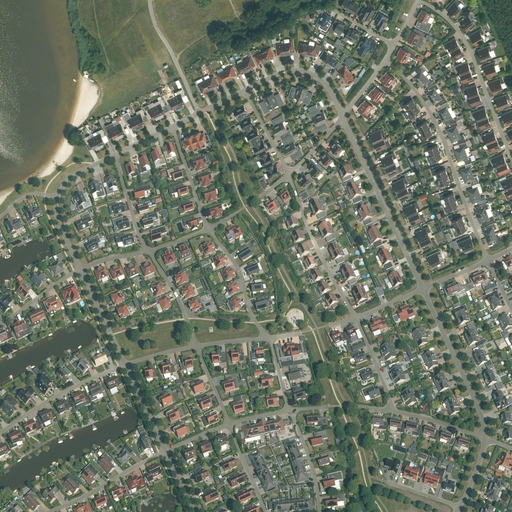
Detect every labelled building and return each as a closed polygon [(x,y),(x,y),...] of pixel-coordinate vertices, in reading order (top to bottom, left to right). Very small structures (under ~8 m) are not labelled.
[(343,0),(340,6),(353,13),(358,6),(348,0),(347,2),(344,0),(343,0)] [(458,5),(460,3),(456,0),(455,0),(447,9),(456,17),(458,14),(457,13),(461,8),(458,5)] [(369,20),(371,17),(375,10),(369,7),(367,10),(363,8),(358,16),(361,18),(361,19),(363,20),(364,20),(365,20),(366,18),(369,20)] [(418,16),(417,19),(423,22),(419,28),(428,32),(432,23),(428,21),(431,14),(422,10),(420,13),(418,16)] [(331,16),(324,12),(318,21),(315,26),(318,28),(319,27),(326,31),(331,23),(328,21),(328,20),(331,16)] [(376,19),(374,21),(377,23),(375,26),(382,30),(383,27),(384,27),(386,25),(385,24),(387,21),(389,18),(385,16),(379,13),(376,19)] [(470,29),(476,25),(471,19),(473,17),(470,13),(459,21),(467,30),(470,28),(470,29)] [(340,34),(345,25),(339,21),(337,25),(333,23),(328,31),(332,33),(334,30),(340,34)] [(483,33),(484,33),(481,28),(469,35),(475,45),(479,43),(478,41),(483,38),(485,42),(488,40),(488,38),(488,37),(487,36),(486,36),(485,37),(483,33)] [(353,30),(350,29),(343,40),(346,42),(348,39),(354,43),(360,33),(353,30)] [(408,36),(407,39),(416,44),(419,46),(423,39),(422,39),(425,34),(418,30),(417,33),(411,30),(410,33),(410,32),(408,36)] [(365,41),(361,46),(358,52),(364,56),(365,53),(367,50),(371,52),(376,43),(369,39),(367,37),(365,41)] [(448,48),(450,51),(459,46),(455,38),(443,44),(446,49),(448,48)] [(289,40),(290,43),(284,44),(286,53),(290,53),(290,52),(295,51),(293,39),(289,40)] [(309,45),(300,43),(298,52),(303,53),(307,54),(309,45)] [(307,54),(311,55),(311,54),(316,55),(318,44),(315,43),(314,46),(309,45),(307,54)] [(284,44),(276,45),(277,54),(282,54),(286,53),(284,44)] [(490,45),(477,50),(482,61),(486,60),(485,58),(491,55),(489,51),(492,50),(490,45)] [(463,52),(459,46),(450,51),(453,55),(450,57),(453,61),(464,55),(463,52)] [(266,60),(270,58),(274,56),(270,48),(262,52),(266,60)] [(398,53),(396,57),(405,62),(409,56),(413,58),(416,53),(408,48),(407,51),(401,48),(400,50),(398,53)] [(324,60),(323,60),(327,63),(332,55),(325,50),(320,57),(324,60)] [(262,62),(266,60),(262,52),(254,56),(258,64),(262,62)] [(327,63),(330,65),(331,64),(335,67),(340,59),(332,55),(327,63)] [(247,70),(251,68),(251,67),(255,65),(251,57),(243,61),(247,70)] [(350,63),(349,62),(352,59),(350,57),(344,62),(347,65),(350,63)] [(243,61),(235,65),(239,73),(243,71),(244,71),(247,70),(243,61)] [(459,70),(461,74),(470,71),(467,61),(454,66),(456,71),(459,70)] [(495,62),(483,66),(488,77),(492,76),(491,74),(497,72),(494,65),(496,65),(495,62)] [(340,74),(342,78),(350,72),(344,65),(337,70),(340,74)] [(413,77),(417,82),(425,76),(422,72),(426,70),(422,65),(415,71),(417,73),(413,77)] [(229,79),(232,77),(236,74),(232,66),(224,70),(229,79)] [(224,80),(225,81),(229,79),(224,70),(216,74),(220,82),(224,80)] [(473,77),(470,71),(461,74),(462,78),(459,79),(461,84),(474,80),(473,77)] [(342,78),(345,81),(348,84),(357,77),(355,75),(353,76),(350,72),(342,78)] [(383,87),(389,91),(393,86),(390,84),(395,78),(387,72),(384,75),(384,74),(382,77),(382,78),(380,80),(385,84),(383,87)] [(210,88),(214,86),(213,86),(217,84),(213,76),(206,80),(210,88)] [(417,82),(421,87),(426,84),(428,86),(435,80),(433,78),(432,79),(430,77),(428,79),(425,76),(417,82)] [(502,77),(489,82),(494,93),(498,92),(497,90),(503,88),(501,84),(504,82),(502,77)] [(206,80),(198,84),(201,90),(202,92),(206,90),(210,88),(206,80)] [(438,88),(435,83),(429,87),(431,90),(426,93),(430,99),(438,93),(436,90),(438,88)] [(303,87),(298,85),(297,89),(292,87),(292,86),(288,97),(292,98),(294,99),(295,97),(299,98),(303,87)] [(468,93),(469,97),(479,94),(475,85),(462,90),(464,95),(468,93)] [(371,93),(369,95),(374,98),(372,101),(378,105),(381,101),(379,99),(381,96),(384,98),(386,95),(384,93),(375,86),(373,90),(373,89),(370,92),(371,93)] [(307,92),(308,89),(303,87),(299,98),(304,100),(303,102),(305,102),(305,103),(309,104),(312,93),(312,94),(307,92)] [(179,107),(183,105),(185,104),(181,97),(185,95),(182,89),(176,92),(177,95),(174,96),(179,107)] [(279,94),(274,96),(273,93),(268,96),(273,106),(278,104),(279,106),(280,105),(284,103),(282,100),(279,93),(279,94)] [(430,99),(433,105),(438,101),(440,104),(446,100),(443,95),(440,97),(438,93),(430,99)] [(504,109),(510,106),(507,99),(510,98),(508,93),(495,98),(500,109),(503,108),(504,109)] [(471,101),(468,102),(470,108),(482,103),(479,94),(469,97),(471,101)] [(174,96),(171,98),(170,95),(164,98),(167,104),(170,102),(174,109),(176,108),(179,107),(174,96)] [(268,96),(263,98),(265,101),(260,103),(265,113),(268,111),(270,110),(269,108),(273,106),(268,96)] [(406,99),(399,104),(403,108),(405,107),(407,110),(416,104),(412,98),(407,102),(406,99)] [(159,117),(163,115),(165,114),(161,107),(165,105),(162,99),(156,102),(157,105),(154,106),(159,117)] [(360,106),(359,108),(363,112),(362,114),(368,119),(371,114),(369,112),(373,106),(365,100),(363,103),(362,103),(360,106)] [(442,108),(437,111),(440,117),(449,112),(447,108),(450,107),(447,102),(441,105),(442,108)] [(407,110),(403,113),(407,118),(409,117),(410,120),(417,116),(415,113),(420,110),(416,104),(407,110)] [(154,106),(151,108),(150,105),(144,108),(147,114),(150,112),(154,119),(156,118),(159,117),(154,106)] [(244,113),(247,111),(244,106),(240,107),(237,108),(238,109),(234,111),(237,116),(236,117),(237,120),(246,116),(244,113)] [(323,111),(320,113),(318,108),(310,111),(308,112),(310,116),(311,118),(313,117),(315,121),(325,116),(323,111)] [(476,117),(478,120),(488,117),(484,108),(472,112),(474,118),(476,117)] [(142,109),(136,112),(137,115),(134,116),(139,127),(143,125),(142,125),(145,123),(141,117),(145,115),(142,109)] [(511,109),(502,114),(506,125),(510,124),(509,122),(511,120),(511,109)] [(449,112),(440,117),(443,123),(449,120),(450,123),(458,119),(456,116),(453,118),(449,112)] [(131,118),(130,115),(124,118),(127,124),(130,122),(134,129),(136,128),(139,127),(134,116),(131,118)] [(275,125),(272,127),(274,131),(285,126),(282,121),(284,120),(283,119),(284,119),(282,115),(272,120),(272,121),(272,120),(275,125)] [(324,122),(328,121),(325,116),(315,121),(317,126),(315,127),(316,128),(315,128),(317,132),(327,127),(324,122)] [(490,123),(488,117),(478,120),(479,124),(477,125),(479,131),(491,126),(490,123)] [(250,125),(253,123),(252,121),(252,120),(251,118),(250,118),(240,123),(243,128),(242,129),(244,132),(252,128),(250,125)] [(117,125),(114,126),(119,136),(123,135),(122,135),(125,133),(121,127),(125,125),(122,119),(116,122),(117,125)] [(413,124),(415,129),(418,128),(420,131),(429,127),(426,121),(421,123),(420,121),(413,124)] [(452,127),(446,129),(449,136),(459,132),(456,125),(458,125),(457,122),(451,124),(452,127)] [(111,128),(110,125),(104,128),(107,134),(110,132),(114,139),(116,138),(119,136),(114,126),(111,128)] [(274,131),(277,136),(280,134),(282,139),(292,134),(290,130),(289,129),(287,130),(285,126),(274,131)] [(432,133),(429,127),(420,131),(422,135),(419,136),(422,141),(428,138),(427,135),(432,133)] [(371,136),(374,143),(384,138),(382,134),(384,133),(382,128),(370,134),(371,136)] [(99,146),(103,145),(102,145),(105,143),(101,137),(105,135),(101,129),(96,132),(97,135),(94,136),(99,146)] [(257,137),(260,135),(258,133),(259,132),(258,130),(257,130),(247,135),(250,140),(249,141),(251,145),(259,140),(257,137)] [(486,140),(487,144),(497,140),(493,130),(481,136),(483,141),(486,140)] [(195,132),(193,133),(193,134),(192,135),(196,146),(204,143),(203,141),(206,140),(203,133),(200,134),(199,132),(196,133),(195,132)] [(458,143),(465,140),(463,134),(460,136),(459,132),(449,136),(452,142),(457,140),(458,143)] [(188,136),(185,137),(185,139),(182,141),(185,148),(188,147),(189,149),(196,146),(192,135),(191,135),(190,134),(188,135),(188,136)] [(91,138),(90,135),(84,138),(87,144),(90,142),(94,149),(96,148),(99,146),(94,136),(91,138)] [(286,145),(283,147),(285,151),(295,146),(293,141),(295,140),(294,139),(292,135),(282,141),(283,141),(283,140),(286,145)] [(385,142),(384,138),(374,143),(378,151),(390,146),(388,141),(385,142)] [(267,147),(265,145),(263,142),(261,143),(259,140),(251,145),(253,148),(254,148),(257,153),(266,148),(266,147),(267,147)] [(489,147),(486,149),(488,154),(500,149),(497,140),(487,144),(489,147)] [(336,156),(343,148),(340,146),(341,145),(338,143),(338,144),(335,142),(330,147),(333,150),(331,152),(330,151),(336,156)] [(456,155),(466,152),(470,151),(469,147),(468,147),(466,142),(459,144),(460,147),(454,149),(456,155)] [(428,150),(430,154),(440,151),(437,144),(432,146),(431,143),(424,146),(425,151),(428,150)] [(165,147),(167,154),(164,155),(166,160),(172,158),(171,155),(174,154),(171,145),(170,145),(166,146),(166,147),(165,147)] [(293,159),(293,160),(302,154),(303,154),(301,150),(301,151),(300,149),(298,150),(295,146),(285,151),(288,156),(291,154),(293,159)] [(442,157),(440,151),(430,154),(431,158),(428,159),(430,164),(437,162),(436,159),(442,157)] [(159,167),(166,164),(163,157),(160,158),(158,152),(156,152),(152,153),(153,154),(151,154),(154,163),(157,162),(159,167)] [(320,162),(326,167),(333,159),(325,152),(320,158),(323,160),(321,162),(320,161),(320,162)] [(467,156),(466,152),(456,155),(458,162),(464,160),(464,161),(465,163),(472,161),(475,160),(473,154),(467,156)] [(271,157),(270,154),(267,156),(266,153),(258,157),(259,160),(260,160),(263,165),(273,160),(273,159),(272,157),(271,157)] [(383,161),(386,167),(395,163),(393,159),(396,158),(394,153),(381,158),(383,161)] [(495,163),(497,166),(506,162),(502,153),(490,159),(492,164),(495,163)] [(302,154),(293,160),(295,164),(304,156),(303,154),(302,154)] [(149,167),(146,158),(145,158),(144,157),(141,159),(139,160),(142,166),(138,168),(140,174),(147,172),(145,168),(149,167)] [(203,158),(192,162),(192,163),(192,164),(193,166),(194,167),(194,169),(197,169),(198,172),(205,169),(204,166),(206,165),(203,158)] [(509,169),(506,162),(497,166),(498,170),(495,171),(498,177),(510,171),(509,169)] [(316,177),(324,169),(318,163),(318,164),(319,164),(317,167),(314,164),(309,169),(316,177)] [(397,167),(395,163),(386,167),(390,176),(402,170),(400,165),(397,167)] [(466,168),(460,170),(463,176),(472,173),(470,166),(472,166),(471,163),(465,165),(466,168)] [(133,178),(139,176),(138,170),(134,171),(132,165),(131,165),(130,164),(127,166),(125,167),(128,176),(132,175),(133,178)] [(266,172),(264,173),(266,178),(269,176),(270,177),(274,175),(274,176),(277,174),(276,174),(279,172),(276,166),(274,168),(272,165),(264,169),(266,172)] [(447,175),(445,168),(440,170),(439,167),(431,170),(433,175),(436,174),(437,178),(447,175)] [(343,171),(339,173),(344,182),(351,179),(350,179),(349,177),(352,175),(349,168),(346,170),(345,169),(342,171),(343,171)] [(169,178),(172,177),(174,181),(183,178),(182,176),(183,176),(182,172),(181,173),(180,171),(174,173),(173,170),(167,172),(169,178)] [(303,184),(305,187),(313,179),(308,173),(308,174),(309,175),(306,177),(304,174),(298,179),(301,181),(300,182),(302,185),(303,184)] [(472,173),(463,176),(465,183),(470,181),(471,183),(478,181),(477,176),(474,177),(472,173)] [(209,174),(197,178),(198,179),(197,180),(198,182),(199,183),(200,185),(202,185),(203,188),(210,185),(209,182),(211,182),(209,174)] [(444,183),(449,181),(447,175),(437,178),(439,182),(436,183),(438,188),(445,186),(444,183)] [(505,185),(506,189),(511,186),(511,176),(500,181),(502,187),(505,185)] [(114,177),(106,180),(108,187),(105,188),(107,196),(114,194),(112,189),(117,188),(114,177)] [(394,186),(397,192),(407,187),(405,183),(407,182),(405,177),(393,183),(394,186)] [(352,181),(346,184),(344,185),(345,188),(348,187),(348,189),(347,189),(348,191),(346,191),(348,195),(348,196),(359,190),(356,185),(354,186),(353,184),(354,184),(352,181)] [(99,190),(97,182),(89,185),(91,192),(92,195),(93,200),(97,199),(105,197),(103,189),(99,190)] [(467,190),(470,197),(480,193),(482,192),(479,183),(472,185),(473,188),(467,190)] [(151,190),(150,185),(139,188),(140,191),(133,193),(134,195),(133,195),(134,199),(135,198),(135,200),(144,197),(143,193),(151,190)] [(169,189),(171,196),(178,193),(179,197),(188,194),(187,192),(188,192),(187,188),(186,189),(186,187),(179,189),(178,186),(169,189)] [(408,191),(407,187),(397,192),(401,201),(413,195),(411,190),(408,191)] [(215,198),(217,198),(214,190),(203,194),(203,195),(203,196),(203,198),(204,199),(205,201),(207,201),(208,204),(216,202),(215,198)] [(351,199),(352,200),(353,199),(356,204),(361,201),(360,198),(359,199),(359,197),(361,196),(359,190),(348,196),(348,195),(350,199),(351,199)] [(286,194),(284,191),(278,196),(281,199),(278,201),(277,200),(284,208),(287,206),(285,204),(291,199),(288,197),(289,196),(287,193),(286,194)] [(455,199),(453,192),(448,194),(447,192),(440,194),(441,199),(444,198),(446,202),(455,199)] [(480,193),(470,197),(472,203),(478,201),(479,204),(486,201),(484,196),(481,197),(480,193)] [(77,207),(80,212),(91,207),(89,199),(85,201),(81,194),(74,197),(76,200),(75,201),(74,202),(76,204),(77,204),(79,207),(77,207)] [(317,197),(310,200),(312,205),(310,205),(311,207),(311,208),(312,211),(324,206),(327,204),(324,199),(319,201),(317,197)] [(149,212),(148,208),(147,207),(155,205),(154,199),(150,200),(143,202),(144,206),(138,208),(138,209),(137,209),(138,213),(139,213),(140,214),(149,212)] [(452,207),(458,205),(455,199),(446,202),(447,206),(444,207),(446,213),(453,210),(452,207)] [(269,211),(272,214),(280,208),(275,201),(276,202),(273,204),(271,201),(265,206),(267,208),(267,209),(269,212),(269,211)] [(194,208),(192,205),(191,203),(185,206),(184,202),(178,204),(180,210),(183,209),(184,213),(193,210),(193,208),(194,208)] [(406,210),(409,216),(418,212),(416,208),(419,207),(417,202),(404,207),(406,210)] [(125,212),(123,205),(116,206),(115,203),(108,205),(109,209),(112,208),(115,215),(125,212)] [(362,203),(354,207),(356,212),(357,212),(360,217),(358,217),(358,218),(369,212),(367,207),(364,208),(363,207),(364,206),(362,203)] [(477,217),(487,213),(491,211),(490,208),(488,208),(486,203),(479,206),(480,208),(475,211),(477,217)] [(214,219),(221,217),(220,214),(222,213),(220,205),(208,209),(209,210),(208,211),(209,214),(210,214),(211,217),(213,216),(214,219)] [(324,206),(312,211),(314,214),(315,216),(317,215),(319,220),(326,217),(323,211),(325,210),(323,206),(324,206)] [(31,224),(36,222),(35,220),(36,219),(36,218),(42,215),(39,208),(32,211),(31,209),(28,211),(28,210),(24,212),(27,218),(29,222),(30,222),(31,224)] [(160,215),(162,215),(163,219),(169,218),(166,210),(159,212),(160,215)] [(491,211),(487,213),(477,217),(480,223),(485,221),(486,224),(495,221),(493,215),(491,211)] [(372,218),(369,212),(358,218),(359,217),(361,221),(362,221),(362,222),(364,221),(366,226),(372,223),(370,220),(370,221),(369,219),(372,218)] [(420,216),(418,212),(409,216),(413,225),(425,219),(423,214),(420,216)] [(83,221),(76,225),(79,232),(86,229),(89,228),(87,224),(92,222),(89,214),(81,217),(83,221)] [(158,220),(156,214),(148,217),(149,220),(142,222),(143,224),(142,224),(143,227),(144,227),(144,229),(153,226),(152,222),(158,220)] [(449,218),(450,221),(452,220),(455,226),(464,222),(462,216),(456,218),(455,215),(449,218)] [(298,225),(297,222),(296,219),(293,220),(292,218),(293,217),(285,220),(288,227),(289,227),(290,229),(298,226),(298,225)] [(129,228),(127,220),(123,221),(122,218),(112,221),(114,228),(113,228),(115,232),(115,233),(119,232),(119,231),(129,228)] [(190,229),(191,229),(192,231),(197,229),(197,227),(198,226),(198,225),(199,224),(197,221),(196,220),(190,222),(189,218),(183,220),(185,227),(188,226),(190,229)] [(12,236),(16,234),(15,232),(16,231),(23,228),(20,220),(13,224),(12,221),(8,223),(8,222),(5,224),(10,234),(11,234),(12,236)] [(320,230),(319,231),(321,234),(332,228),(330,225),(328,225),(328,224),(326,225),(324,220),(318,223),(320,227),(319,228),(320,230)] [(456,230),(453,231),(455,236),(462,234),(461,231),(467,229),(464,222),(455,226),(456,230)] [(488,228),(483,231),(485,237),(495,233),(493,229),(496,228),(494,223),(487,226),(488,228)] [(369,239),(368,240),(380,234),(377,229),(374,230),(374,229),(374,228),(373,225),(367,228),(369,233),(368,233),(368,235),(367,235),(369,239)] [(236,239),(242,235),(237,226),(234,228),(233,226),(230,228),(236,239)] [(417,235),(420,241),(430,236),(428,233),(430,231),(428,226),(416,232),(417,235)] [(160,236),(167,233),(165,227),(155,230),(156,233),(150,236),(150,237),(149,237),(151,241),(152,242),(161,239),(160,236)] [(229,243),(236,239),(230,228),(227,230),(228,232),(224,234),(225,234),(223,235),(224,238),(226,237),(229,243)] [(326,238),(328,243),(335,239),(333,235),(335,234),(332,229),(332,228),(321,234),(322,237),(323,237),(324,239),(326,238)] [(304,239),(303,236),(302,236),(301,233),(298,235),(297,232),(298,231),(291,234),(294,241),(295,244),(304,240),(303,239),(304,239)] [(495,233),(485,237),(488,243),(494,241),(495,244),(502,240),(500,236),(497,237),(495,233)] [(382,240),(380,234),(368,240),(371,245),(374,244),(376,248),(382,245),(381,242),(380,243),(379,241),(382,240)] [(115,237),(117,244),(118,248),(120,248),(124,247),(124,246),(134,244),(132,236),(125,238),(125,235),(115,237)] [(89,244),(86,246),(89,253),(99,248),(97,245),(101,243),(97,236),(88,240),(90,243),(89,244)] [(431,240),(430,236),(420,241),(424,250),(436,244),(434,239),(431,240)] [(470,237),(465,240),(458,242),(460,248),(463,247),(464,251),(470,248),(471,251),(475,249),(471,240),(470,237)] [(330,253),(331,256),(343,251),(343,250),(341,251),(338,246),(337,247),(335,242),(329,245),(331,249),(329,250),(331,252),(330,253)] [(200,249),(202,254),(204,253),(205,256),(214,253),(212,250),(214,249),(213,246),(211,246),(209,243),(201,247),(202,248),(200,249)] [(301,257),(310,253),(309,252),(310,252),(308,249),(307,246),(304,248),(303,245),(304,244),(296,248),(300,255),(300,254),(301,257)] [(242,253),(238,255),(243,264),(244,263),(242,261),(253,254),(252,255),(248,249),(247,249),(246,246),(239,250),(239,251),(240,250),(242,253)] [(177,252),(181,260),(185,259),(185,261),(190,258),(190,257),(190,256),(187,248),(184,249),(183,247),(180,249),(180,251),(177,252)] [(383,248),(377,250),(379,255),(378,255),(380,261),(379,262),(390,257),(387,251),(385,252),(384,251),(385,250),(383,248)] [(442,256),(439,250),(427,256),(433,268),(436,266),(435,264),(441,261),(439,257),(442,256)] [(336,260),(338,265),(344,262),(342,258),(343,257),(343,255),(344,255),(342,251),(343,251),(331,256),(333,259),(334,259),(335,261),(336,260)] [(166,265),(176,261),(172,253),(169,254),(168,253),(165,254),(166,256),(163,257),(166,265)] [(221,257),(212,260),(217,269),(225,266),(223,263),(225,262),(224,259),(222,259),(221,257)] [(310,257),(302,261),(306,268),(307,267),(308,270),(316,266),(315,265),(316,265),(315,262),(314,262),(313,259),(310,261),(309,258),(310,257)] [(392,262),(390,257),(379,262),(381,261),(383,266),(384,266),(387,270),(392,267),(391,265),(390,265),(390,263),(392,262)] [(502,264),(505,270),(507,269),(508,269),(509,269),(511,267),(511,264),(509,259),(506,261),(502,264)] [(54,275),(55,277),(64,271),(62,269),(63,265),(59,264),(58,262),(49,268),(52,272),(51,273),(53,276),(54,275)] [(250,268),(246,269),(250,279),(251,278),(250,276),(261,271),(260,272),(257,265),(256,265),(255,262),(248,265),(249,265),(250,268)] [(343,274),(342,274),(344,277),(355,272),(353,273),(350,267),(349,268),(347,263),(341,266),(343,271),(342,271),(343,274)] [(153,270),(154,270),(152,267),(151,267),(150,264),(148,266),(147,265),(144,267),(141,269),(145,277),(154,273),(153,270)] [(130,278),(139,274),(137,271),(138,271),(137,268),(136,269),(135,266),(132,267),(132,266),(128,268),(128,269),(126,270),(130,278)] [(114,280),(123,276),(122,273),(123,272),(121,270),(119,267),(117,269),(116,268),(113,270),(110,272),(114,280)] [(96,276),(95,276),(97,279),(97,278),(99,281),(101,280),(107,277),(108,277),(104,269),(101,270),(101,269),(97,271),(98,272),(95,273),(96,276)] [(230,269),(222,273),(226,282),(234,278),(233,275),(234,274),(233,271),(231,272),(230,269)] [(315,283),(323,278),(322,277),(323,277),(321,274),(321,275),(319,272),(317,273),(315,271),(316,270),(309,274),(313,281),(313,280),(315,283)] [(388,272),(390,277),(388,278),(389,279),(388,280),(390,283),(389,284),(400,279),(398,273),(395,274),(394,273),(395,273),(394,270),(388,272)] [(344,277),(345,280),(346,280),(347,282),(348,282),(350,286),(356,283),(354,279),(355,278),(353,273),(355,272),(344,277)] [(480,273),(477,274),(481,283),(488,280),(486,274),(484,275),(482,272),(480,273)] [(37,275),(31,280),(39,288),(41,286),(44,283),(43,281),(45,278),(40,273),(37,275)] [(178,283),(179,286),(188,282),(187,282),(189,281),(187,276),(185,277),(184,273),(175,277),(177,280),(175,280),(176,284),(178,283)] [(472,284),(467,286),(469,292),(474,289),(473,287),(481,283),(477,274),(474,276),(471,277),(473,280),(471,281),(472,284)] [(403,284),(400,279),(389,284),(391,283),(393,288),(395,288),(396,290),(402,287),(401,287),(400,285),(403,284)] [(256,285),(252,285),(253,295),(253,293),(266,291),(264,291),(263,284),(262,284),(262,280),(254,281),(254,282),(256,281),(256,285)] [(22,284),(22,283),(17,288),(19,290),(16,293),(23,300),(28,296),(29,296),(28,295),(27,293),(29,291),(31,289),(27,284),(24,281),(22,284)] [(322,295),(330,290),(329,290),(330,289),(328,287),(326,284),(324,286),(322,283),(323,283),(323,282),(316,287),(320,293),(321,293),(322,295)] [(234,283),(226,287),(230,296),(238,293),(237,290),(239,289),(237,286),(235,286),(234,283)] [(161,287),(160,284),(157,285),(154,286),(154,287),(152,288),(156,297),(164,293),(163,290),(162,286),(161,287)] [(454,284),(451,285),(455,295),(457,298),(462,296),(460,292),(463,291),(460,286),(458,287),(457,284),(454,285),(454,284)] [(354,295),(355,299),(366,293),(364,290),(363,290),(362,289),(361,289),(359,285),(353,288),(355,292),(353,293),(354,295)] [(448,287),(446,288),(447,291),(445,292),(447,298),(455,295),(451,285),(448,287)] [(186,299),(195,296),(190,286),(182,290),(184,293),(182,294),(183,297),(185,296),(186,299)] [(60,292),(64,300),(70,298),(72,303),(78,300),(76,295),(78,294),(75,287),(71,288),(71,287),(60,292)] [(112,299),(111,299),(113,303),(115,305),(123,302),(122,299),(123,298),(122,294),(120,295),(119,292),(116,294),(116,293),(113,294),(113,295),(110,296),(112,299)] [(360,303),(361,305),(368,302),(366,298),(368,298),(366,294),(367,293),(366,293),(355,299),(357,302),(357,301),(358,304),(360,303)] [(330,295),(323,299),(328,305),(330,307),(332,306),(334,309),(337,307),(335,304),(337,302),(337,301),(336,299),(335,299),(333,296),(331,298),(329,295),(330,295)] [(488,300),(491,306),(500,302),(498,299),(499,298),(497,295),(494,297),(492,295),(484,299),(485,302),(488,300)] [(0,309),(4,314),(9,309),(7,306),(12,301),(7,296),(1,302),(0,301),(0,309)] [(263,298),(257,299),(258,299),(259,302),(255,303),(258,313),(257,311),(270,307),(268,307),(266,300),(269,299),(268,296),(262,296),(262,297),(263,297),(263,298)] [(59,301),(56,303),(54,298),(50,300),(50,301),(44,304),(48,313),(55,310),(55,311),(62,308),(59,301)] [(170,304),(168,300),(168,301),(166,298),(158,302),(162,311),(165,310),(165,311),(168,309),(168,308),(171,307),(169,304),(170,304)] [(364,309),(382,301),(380,298),(357,308),(359,312),(364,310),(364,309)] [(193,312),(198,310),(200,312),(204,310),(199,299),(189,303),(190,306),(189,307),(190,310),(192,309),(193,312)] [(236,299),(228,303),(232,312),(237,309),(240,308),(239,305),(241,304),(240,301),(238,302),(236,299)] [(500,302),(491,306),(494,311),(502,307),(500,302)] [(125,306),(117,310),(118,313),(117,313),(119,317),(120,316),(121,319),(124,318),(127,317),(127,316),(129,315),(132,314),(130,308),(126,309),(125,306)] [(408,319),(415,316),(411,307),(407,308),(406,306),(403,307),(408,319)] [(456,318),(457,321),(466,316),(465,313),(467,312),(465,306),(456,310),(457,313),(454,315),(455,318),(456,318)] [(401,321),(401,322),(408,319),(403,307),(400,309),(401,311),(397,312),(398,315),(392,317),(395,324),(401,321)] [(45,318),(41,310),(28,315),(32,324),(45,318)] [(501,326),(510,321),(508,318),(508,319),(507,316),(504,318),(503,316),(500,317),(498,315),(493,318),(495,320),(497,319),(501,326)] [(466,316),(457,321),(460,326),(468,322),(466,317),(466,316)] [(380,331),(387,328),(383,319),(379,320),(378,318),(375,319),(380,331)] [(373,323),(369,324),(373,334),(380,331),(375,319),(372,321),(373,323)] [(505,333),(502,335),(504,337),(509,334),(507,332),(510,330),(509,328),(511,326),(511,324),(510,321),(501,326),(505,333)] [(16,335),(20,333),(22,338),(29,335),(23,322),(19,323),(15,325),(12,327),(16,335)] [(471,333),(464,336),(466,339),(465,339),(466,341),(476,337),(478,336),(475,328),(474,325),(468,328),(471,333)] [(347,334),(345,336),(348,342),(351,341),(352,343),(359,340),(357,336),(353,327),(346,330),(347,333),(347,334)] [(421,330),(412,334),(415,341),(427,336),(425,332),(423,333),(421,330)] [(340,335),(338,332),(331,335),(336,345),(342,341),(343,343),(346,341),(343,334),(341,336),(340,335)] [(418,347),(427,343),(426,340),(428,339),(427,336),(415,341),(418,347)] [(466,341),(468,344),(468,343),(470,347),(476,344),(479,351),(485,348),(481,341),(478,342),(476,337),(466,341)] [(287,347),(283,348),(285,358),(292,356),(290,344),(287,345),(287,347)] [(292,356),(299,355),(299,354),(302,354),(301,346),(298,346),(298,345),(294,346),(293,344),(290,344),(292,356)] [(393,350),(391,344),(381,347),(383,351),(381,352),(382,355),(393,350)] [(252,361),(258,361),(258,360),(264,359),(263,349),(258,350),(258,349),(254,349),(255,353),(251,353),(252,361)] [(232,352),(233,362),(239,362),(239,363),(245,362),(244,354),(244,356),(241,356),(240,350),(237,351),(237,352),(232,352)] [(382,355),(383,358),(385,357),(387,361),(396,357),(393,350),(382,355)] [(351,354),(352,357),(354,357),(357,364),(367,360),(364,353),(360,354),(359,354),(358,351),(351,354)] [(227,364),(226,354),(221,355),(221,352),(217,353),(218,354),(212,354),(213,364),(220,364),(220,365),(227,364)] [(482,352),(474,356),(475,359),(476,361),(485,357),(482,352)] [(432,353),(423,357),(426,363),(437,358),(436,355),(434,356),(432,353)] [(106,361),(103,354),(93,359),(94,362),(94,363),(95,366),(96,365),(96,366),(106,361)] [(476,361),(477,364),(479,367),(485,364),(487,368),(493,366),(490,361),(487,362),(485,357),(476,361)] [(181,372),(187,370),(186,369),(192,368),(190,358),(185,359),(184,358),(181,359),(182,363),(179,364),(181,372)] [(429,370),(438,366),(436,362),(439,361),(437,358),(426,363),(429,370)] [(84,361),(82,359),(78,363),(77,362),(73,366),(76,369),(77,368),(83,375),(88,370),(82,364),(84,361)] [(299,368),(304,367),(304,364),(307,364),(306,359),(298,361),(299,368)] [(170,374),(175,373),(173,365),(173,367),(171,368),(169,362),(166,363),(166,364),(161,365),(163,375),(170,374)] [(288,374),(290,384),(291,384),(290,382),(302,379),(302,378),(300,379),(299,372),(298,372),(297,366),(289,367),(290,371),(291,370),(292,373),(288,374)] [(152,378),(152,379),(158,378),(156,370),(156,372),(153,372),(152,367),(148,368),(149,369),(144,370),(146,380),(152,378)] [(392,374),(390,375),(391,378),(403,374),(400,367),(391,371),(392,374)] [(62,370),(56,375),(62,381),(61,381),(65,384),(69,380),(66,377),(68,376),(71,374),(65,368),(63,370),(62,370)] [(357,372),(358,375),(361,374),(364,381),(362,382),(363,384),(363,385),(364,385),(366,384),(367,383),(367,382),(366,381),(374,378),(371,370),(367,372),(366,371),(365,369),(357,372)] [(492,372),(483,376),(485,379),(484,379),(485,381),(494,377),(492,372)] [(395,381),(396,384),(405,381),(403,374),(391,378),(392,382),(395,381)] [(271,378),(268,378),(267,375),(261,377),(263,389),(268,388),(273,387),(272,382),(272,381),(273,381),(273,380),(273,379),(272,378),(271,378)] [(444,379),(443,375),(433,379),(437,386),(448,381),(446,378),(444,379)] [(44,396),(51,389),(49,387),(52,384),(45,376),(38,382),(41,384),(37,388),(44,396)] [(114,377),(105,382),(110,392),(119,387),(119,386),(122,385),(118,377),(115,379),(114,377)] [(485,381),(486,384),(487,384),(488,387),(497,383),(494,377),(485,381)] [(226,380),(226,383),(224,384),(223,384),(222,385),(222,386),(223,387),(223,388),(224,388),(226,393),(231,392),(231,391),(235,390),(232,378),(226,380)] [(200,393),(204,391),(202,386),(203,385),(203,384),(203,383),(202,383),(202,382),(201,382),(200,382),(197,384),(196,381),(190,384),(195,395),(200,393)] [(437,386),(440,393),(449,389),(447,385),(449,384),(448,381),(437,386)] [(98,386),(97,384),(88,389),(92,396),(89,397),(91,402),(97,399),(96,397),(102,394),(101,393),(105,392),(101,384),(98,386)] [(17,397),(19,399),(19,400),(21,402),(22,402),(25,405),(32,399),(30,397),(34,393),(29,388),(25,392),(24,391),(17,397)] [(304,391),(303,388),(295,391),(297,390),(298,393),(293,395),(296,404),(297,404),(296,402),(308,398),(306,398),(304,391)] [(371,400),(374,399),(374,398),(381,395),(378,388),(370,391),(369,388),(362,391),(364,398),(369,396),(371,400)] [(414,396),(411,389),(402,393),(404,397),(401,397),(403,401),(414,396)] [(89,405),(90,404),(84,392),(81,393),(81,392),(71,397),(73,399),(70,401),(72,405),(75,403),(76,407),(82,404),(84,407),(89,405)] [(161,403),(164,408),(168,406),(168,405),(172,403),(167,392),(161,395),(162,398),(160,399),(159,399),(159,400),(159,401),(159,402),(160,403),(161,403)] [(495,402),(504,398),(501,392),(493,396),(495,402)] [(273,407),(278,407),(277,401),(278,400),(278,399),(278,398),(277,397),(276,397),(273,398),(272,395),(266,396),(268,408),(273,407)] [(7,402),(1,408),(10,417),(17,411),(10,404),(13,400),(9,396),(5,400),(7,402)] [(207,409),(211,407),(209,401),(210,401),(210,400),(210,399),(209,398),(208,398),(207,398),(204,399),(203,396),(197,399),(202,410),(207,408),(207,409)] [(404,404),(406,403),(408,407),(417,403),(414,396),(403,401),(404,404)] [(234,398),(236,404),(233,405),(232,405),(232,406),(231,407),(232,407),(232,408),(233,409),(234,409),(235,414),(240,413),(245,411),(241,397),(234,398)] [(506,401),(504,398),(495,402),(497,405),(496,405),(497,408),(504,405),(506,408),(511,404),(511,399),(511,398),(506,401)] [(455,402),(454,399),(444,403),(448,410),(459,404),(457,401),(455,402)] [(55,405),(60,415),(69,411),(68,410),(72,408),(68,401),(65,402),(64,401),(55,405)] [(448,410),(451,416),(460,412),(458,408),(460,407),(459,404),(448,410)] [(168,418),(169,418),(171,423),(175,421),(179,419),(174,407),(168,410),(170,413),(167,414),(167,415),(166,415),(166,416),(166,417),(167,418),(168,418)] [(39,415),(44,425),(53,421),(52,419),(56,418),(52,410),(49,412),(48,411),(39,415)] [(511,414),(511,411),(507,413),(508,416),(501,417),(502,421),(503,421),(504,424),(505,424),(505,425),(507,424),(508,426),(511,425),(511,421),(510,415),(511,414)] [(211,415),(210,412),(204,415),(205,418),(202,419),(206,427),(209,426),(213,424),(214,424),(218,422),(216,417),(216,416),(217,416),(217,415),(216,414),(215,413),(214,413),(214,414),(211,415)] [(318,416),(307,417),(306,418),(307,421),(307,420),(308,424),(318,423),(321,423),(321,426),(327,425),(327,418),(321,419),(318,419),(318,416)] [(374,417),(373,417),(373,425),(380,426),(380,430),(386,430),(387,423),(384,423),(384,418),(377,418),(377,417),(374,417)] [(397,433),(403,434),(404,426),(401,426),(402,421),(395,420),(395,419),(392,419),(392,420),(391,419),(390,427),(398,429),(397,433)] [(276,432),(284,430),(282,420),(274,422),(276,432)] [(27,434),(31,432),(30,430),(33,429),(34,431),(36,429),(37,431),(41,430),(37,422),(34,424),(33,421),(26,424),(27,426),(24,428),(27,434)] [(408,423),(406,430),(414,432),(413,436),(419,437),(420,430),(417,429),(418,425),(412,423),(409,422),(408,423)] [(175,434),(176,433),(178,439),(183,436),(182,436),(187,434),(181,423),(175,426),(177,429),(174,430),(173,430),(173,431),(173,432),(173,433),(174,433),(175,434)] [(427,427),(426,427),(424,434),(431,437),(430,439),(436,441),(438,435),(435,434),(436,430),(430,428),(430,427),(427,426),(427,427)] [(244,429),(246,439),(254,437),(252,427),(244,429)] [(22,442),(21,441),(25,439),(21,431),(18,433),(17,432),(8,436),(12,443),(9,445),(11,450),(17,447),(16,445),(22,442)] [(312,444),(313,447),(323,444),(322,440),(328,439),(326,431),(317,433),(318,438),(311,440),(311,441),(310,441),(311,444),(312,444)] [(443,432),(440,439),(447,442),(446,444),(452,446),(455,440),(452,439),(453,435),(446,433),(447,432),(444,431),(443,432)] [(143,434),(144,438),(140,440),(141,444),(138,445),(140,450),(139,450),(141,455),(144,453),(144,452),(150,449),(147,444),(150,442),(145,433),(143,434)] [(215,438),(220,449),(229,445),(224,435),(215,438)] [(459,442),(456,441),(454,448),(458,449),(461,450),(461,447),(468,449),(471,442),(470,442),(470,441),(467,440),(461,438),(459,442)] [(208,442),(203,444),(199,445),(203,456),(212,452),(208,442)] [(298,450),(295,443),(286,446),(288,454),(298,450)] [(0,458),(8,455),(7,453),(10,452),(7,444),(3,446),(3,445),(0,446),(0,458)] [(191,448),(187,450),(183,452),(187,462),(193,460),(193,461),(195,460),(194,459),(196,459),(191,448)] [(288,454),(290,459),(300,456),(298,450),(288,454)] [(117,460),(122,466),(131,457),(126,452),(117,460)] [(319,464),(320,467),(330,464),(329,459),(332,458),(330,452),(324,454),(325,458),(318,460),(318,461),(317,461),(318,464),(319,464)] [(260,453),(250,457),(254,465),(263,461),(260,453)] [(108,474),(114,468),(109,463),(112,460),(106,454),(101,459),(103,461),(99,465),(100,465),(108,474)] [(510,458),(503,455),(501,462),(499,461),(498,465),(499,466),(499,467),(505,469),(504,473),(510,458)] [(290,459),(292,464),(302,461),(300,456),(300,457),(300,456),(290,459)] [(225,463),(221,465),(225,472),(230,470),(230,471),(233,469),(236,467),(234,461),(232,462),(230,457),(223,461),(225,463)] [(393,462),(388,460),(386,467),(391,468),(390,472),(397,475),(401,463),(394,461),(393,462)] [(256,470),(266,466),(263,461),(254,465),(256,470)] [(303,466),(303,465),(302,461),(292,464),(294,470),(303,466)] [(406,461),(403,471),(406,472),(404,477),(410,479),(413,469),(409,468),(411,463),(406,461)] [(161,473),(157,465),(153,467),(153,468),(148,470),(149,474),(146,475),(149,483),(153,481),(152,479),(156,477),(156,476),(161,473)] [(257,471),(256,471),(258,475),(268,471),(266,466),(256,470),(257,471)] [(303,466),(294,470),(295,475),(305,472),(303,466)] [(413,469),(410,479),(416,481),(418,476),(421,477),(424,468),(419,466),(418,469),(414,468),(413,469)] [(94,478),(96,475),(88,467),(84,471),(84,472),(85,474),(82,476),(87,482),(90,486),(94,481),(91,478),(93,477),(94,478)] [(195,478),(197,484),(201,482),(204,481),(209,479),(205,471),(202,473),(201,469),(194,473),(196,478),(195,478)] [(427,476),(424,484),(430,486),(434,476),(433,476),(434,475),(435,473),(426,470),(424,475),(427,476)] [(434,476),(430,486),(437,488),(440,478),(443,479),(445,471),(440,470),(438,476),(434,475),(433,476),(434,476)] [(261,480),(270,476),(268,471),(258,475),(261,480)] [(298,483),(308,480),(305,472),(295,475),(298,483)] [(229,481),(232,488),(237,486),(237,487),(240,485),(244,483),(241,477),(240,478),(237,473),(230,476),(232,479),(229,481)] [(324,486),(325,489),(335,486),(334,482),(340,481),(343,480),(341,473),(338,473),(329,475),(331,480),(323,482),(323,483),(322,483),(323,486),(324,486)] [(73,494),(72,495),(73,495),(79,488),(73,483),(76,481),(70,475),(62,483),(64,485),(64,486),(64,485),(73,494)] [(262,484),(262,483),(263,485),(273,481),(270,476),(261,480),(262,484)] [(130,481),(126,482),(130,491),(138,487),(139,490),(146,487),(141,478),(138,479),(137,477),(134,479),(133,478),(130,480),(130,481)] [(502,487),(505,488),(507,484),(496,480),(494,483),(492,482),(490,488),(500,492),(502,487)] [(267,493),(276,489),(273,481),(263,485),(267,493)] [(446,483),(443,491),(454,494),(456,488),(454,487),(455,483),(449,481),(448,484),(446,483)] [(47,491),(42,496),(50,504),(55,499),(53,497),(58,492),(53,487),(48,492),(47,491)] [(128,497),(127,494),(124,488),(120,491),(118,488),(117,488),(109,492),(112,496),(114,500),(123,495),(125,499),(128,497)] [(490,488),(487,494),(490,495),(489,498),(496,501),(500,492),(490,488)] [(214,501),(213,501),(218,498),(215,491),(211,493),(210,489),(203,493),(206,498),(204,498),(206,504),(210,502),(214,501)] [(237,492),(240,495),(236,497),(240,504),(244,502),(245,502),(247,500),(251,499),(249,493),(247,494),(245,489),(237,492)] [(33,511),(40,506),(40,505),(39,506),(34,500),(37,498),(31,492),(26,496),(29,498),(24,502),(25,503),(25,502),(33,511)] [(327,508),(338,507),(343,506),(344,505),(344,504),(344,502),(345,502),(344,495),(335,496),(335,500),(326,501),(326,502),(325,502),(326,505),(327,508)] [(93,501),(96,508),(100,506),(101,507),(103,506),(103,505),(106,503),(109,508),(112,507),(109,500),(106,502),(103,496),(100,498),(96,499),(93,501)] [(312,501),(311,500),(303,501),(304,511),(312,511),(312,508),(315,507),(314,501),(312,501)] [(10,503),(6,507),(9,510),(7,511),(18,511),(20,510),(15,505),(13,506),(10,503)] [(273,511),(281,511),(281,503),(273,504),(273,503),(268,503),(269,511),(273,510),(273,511)]
